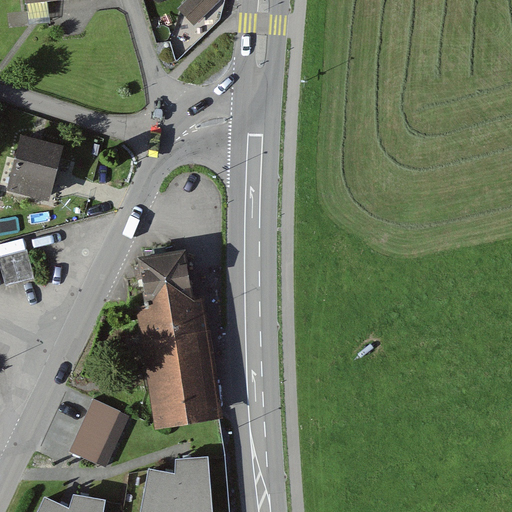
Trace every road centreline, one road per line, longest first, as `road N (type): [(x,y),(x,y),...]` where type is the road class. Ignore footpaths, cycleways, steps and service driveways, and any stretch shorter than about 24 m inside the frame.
road 1 (tertiary): [(175,140),(137,198),(0,495)]
road 2 (primary): [(255,121),(253,332),(266,511)]
road 3 (residential): [(175,140),(0,90)]
road 4 (residential): [(175,140),(133,0)]
road 5 (primary): [(264,0),(255,121)]
